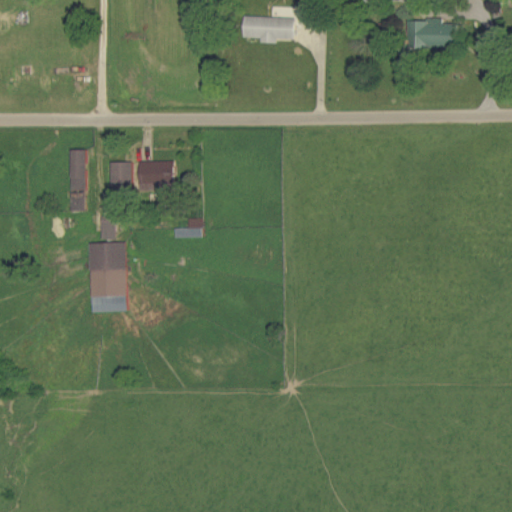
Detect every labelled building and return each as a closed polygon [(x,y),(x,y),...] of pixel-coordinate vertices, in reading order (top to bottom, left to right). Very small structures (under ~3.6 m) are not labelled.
[(266,44),(281,44),(281,40),(299,41),(300,20),(250,18),(249,39),(266,40),(266,44)] [(413,22),(413,49),(457,50),(457,22),(413,22)] [(92,212),(91,151),(75,152),(76,212),(92,212)] [(116,164),(117,191),(138,191),(137,163),(116,164)] [(179,190),(179,163),(145,163),(146,190),(179,190)] [(107,216),(106,240),(120,241),(121,217),(107,216)] [(179,239),(207,239),(208,221),(193,220),(193,230),(179,230),(179,239)] [(132,313),(130,244),(95,245),(97,314),(132,313)]
